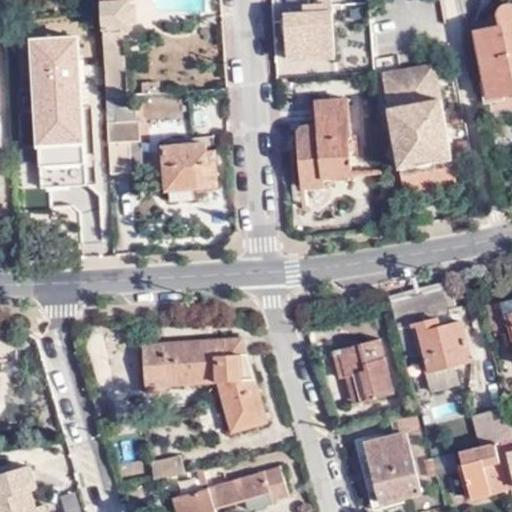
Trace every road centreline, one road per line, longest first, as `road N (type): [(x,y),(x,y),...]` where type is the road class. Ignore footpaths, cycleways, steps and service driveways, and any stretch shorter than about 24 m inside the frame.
road 1 (residential): [(270,272),(251,0)]
road 2 (residential): [(339,511),(270,272)]
road 3 (unclassified): [(495,239),(449,0)]
road 4 (residential): [(54,284),(57,334),(107,511)]
road 5 (tertiary): [(495,239),(399,260),(270,272)]
road 6 (tertiary): [(270,272),(54,284)]
